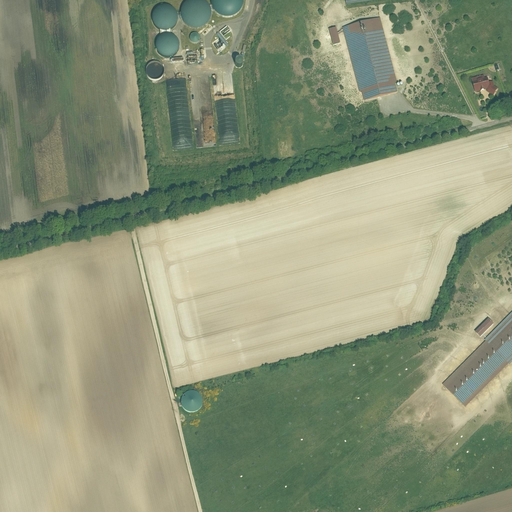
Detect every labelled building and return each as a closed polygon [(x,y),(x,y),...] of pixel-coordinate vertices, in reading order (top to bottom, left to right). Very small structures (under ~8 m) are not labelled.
[(202,10),(202,1),(198,0),(190,0),(184,0),(181,9),(181,11),(183,12),(182,15),(183,26),(192,29),(204,28),(209,14),(209,13),(202,10)] [(172,14),(170,8),(162,6),(152,10),(150,17),(155,18),(155,20),(154,25),(156,30),(163,31),(173,28),(174,23),(173,20),(171,19),(172,14)] [(382,18),(344,28),(360,92),(362,92),(365,101),(398,93),(396,83),(398,82),(382,18)] [(227,45),(222,37),(230,32),(226,26),(223,29),(220,24),(213,28),(215,30),(216,29),(219,34),(217,35),(220,40),(213,44),(218,51),(227,45)] [(337,29),(330,31),(334,45),(341,43),(337,29)] [(191,44),(200,41),(197,33),(188,36),(191,44)] [(172,48),(162,48),(162,51),(157,51),(157,57),(175,57),(175,50),(172,49),(172,48)] [(197,55),(193,55),(193,53),(185,53),(186,60),(193,60),(193,64),(198,64),(197,55)] [(147,74),(152,82),(163,74),(155,62),(145,69),(148,73),(147,74)] [(486,80),(473,84),(476,94),(488,90),(495,88),(495,87),(493,79),(486,80)] [(487,92),(495,97),(499,89),(495,87),(495,88),(488,90),(487,92)] [(511,315),(442,384),(466,408),(511,363),(511,315)] [(489,320),(476,333),(481,339),(495,325),(489,320)] [(193,398),(193,393),(181,392),(180,412),(199,413),(199,403),(197,403),(197,404),(188,403),(189,398),(193,398)]
